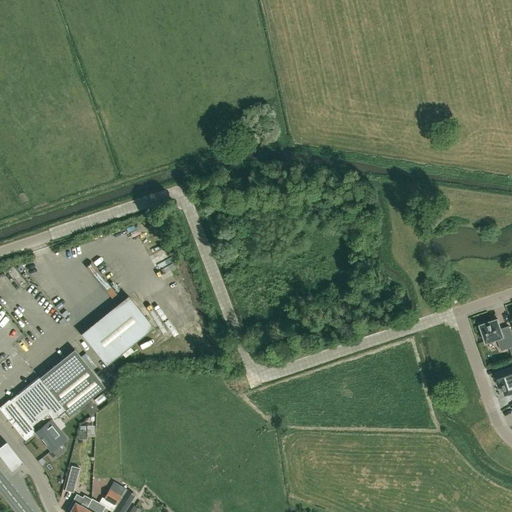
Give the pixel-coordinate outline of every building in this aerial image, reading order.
[(55,256),(61,266),(67,262),(61,253),(55,256)] [(98,264),(105,258),(101,254),(95,260),(98,264)] [(128,296),(81,334),(106,366),(154,328),(128,296)] [(67,317),(61,321),(65,328),(72,323),(67,317)] [(511,335),(509,326),(508,327),(509,329),(502,331),(497,319),(480,325),(486,343),(497,339),(501,350),(511,346),(511,335)] [(69,415),(105,387),(74,349),(3,407),(26,434),(36,425),(39,429),(36,431),(51,451),(66,439),(51,420),(53,418),(64,409),(69,415)] [(511,379),(511,366),(496,372),(500,384),(511,379)] [(511,379),(500,384),(502,390),(504,390),(505,395),(511,392),(511,379)] [(89,439),(87,432),(79,434),(81,442),(89,439)] [(24,465),(8,444),(0,450),(0,456),(13,473),(15,472),(24,465)] [(71,466),(67,481),(76,483),(80,468),(71,466)] [(115,506),(121,495),(109,488),(103,499),(115,506)] [(124,511),(136,494),(127,489),(112,511),(124,511)] [(83,511),(86,509),(78,505),(82,498),(76,495),(68,509),(71,510),(69,511),(83,511)] [(86,509),(83,511),(101,511),(105,506),(92,498),(86,509)] [(185,511),(186,511),(199,511),(202,510),(193,502),(185,511)]
